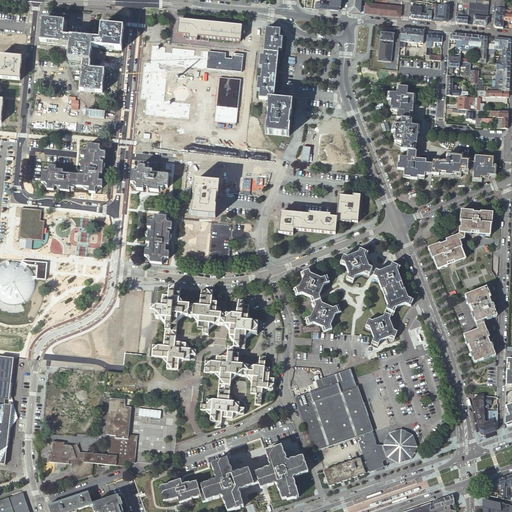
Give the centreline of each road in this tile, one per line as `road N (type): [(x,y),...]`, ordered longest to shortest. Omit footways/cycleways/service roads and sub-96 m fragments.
road 1 (unclassified): [(116,212),(17,196),(36,0)]
road 2 (unclassified): [(38,502),(28,459),(38,348),(95,314),(110,294),(114,269)]
road 3 (unknown): [(268,273),(233,190),(252,11)]
road 4 (residential): [(507,179),(502,446)]
road 5 (residential): [(180,448),(280,402),(289,328),(268,273)]
road 6 (unclassified): [(138,10),(116,212)]
road 7 (tertiary): [(397,222),(462,407)]
road 8 (unknown): [(286,361),(204,350),(192,402),(199,441)]
road 9 (residential): [(445,28),(439,130),(509,134)]
road 10 (secondary): [(467,458),(313,511)]
road 11 (unclassified): [(268,273),(203,281),(114,269)]
road 12 (unclassified): [(397,222),(268,273)]
